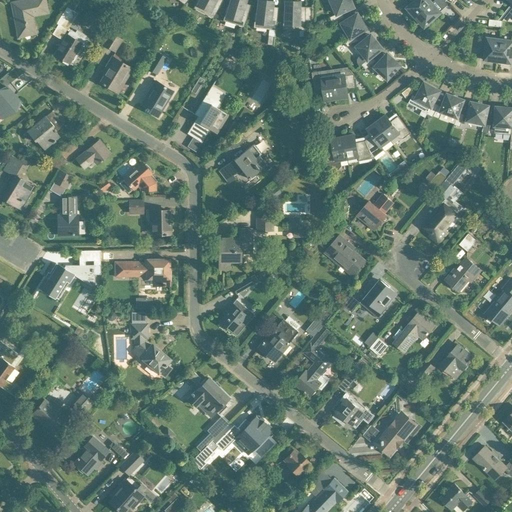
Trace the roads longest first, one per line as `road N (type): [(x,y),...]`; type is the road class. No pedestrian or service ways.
road 1 (residential): [(369,478),(197,332),(193,177),(183,162),(0,47)]
road 2 (tertiary): [(397,502),(511,364)]
road 3 (residential): [(511,362),(406,277),(401,259)]
